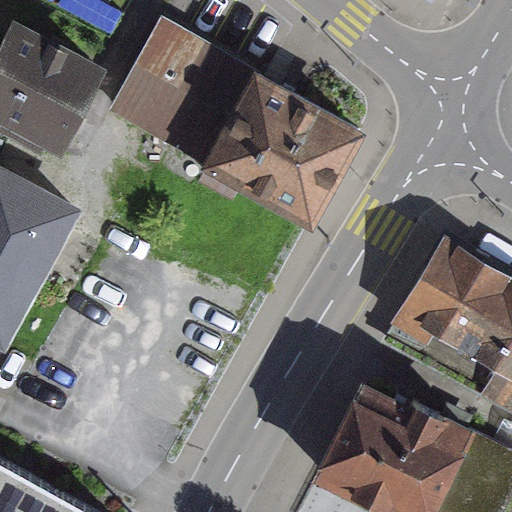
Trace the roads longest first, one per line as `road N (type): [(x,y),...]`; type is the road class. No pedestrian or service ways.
road 1 (residential): [(463,111),(224,511)]
road 2 (residential): [(463,111),(341,0)]
